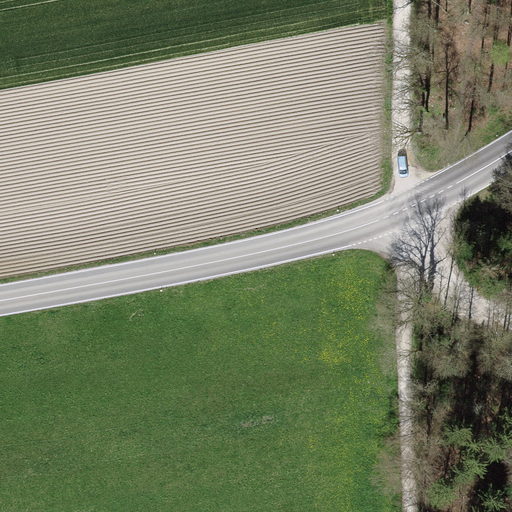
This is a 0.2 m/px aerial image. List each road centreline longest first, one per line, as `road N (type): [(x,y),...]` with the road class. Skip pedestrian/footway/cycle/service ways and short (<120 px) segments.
road 1 (tertiary): [(0,300),(383,229),(511,159)]
road 2 (track): [(408,511),(404,297),(383,229)]
road 3 (track): [(390,0),(383,229)]
road 4 (track): [(383,229),(469,301),(511,324)]
